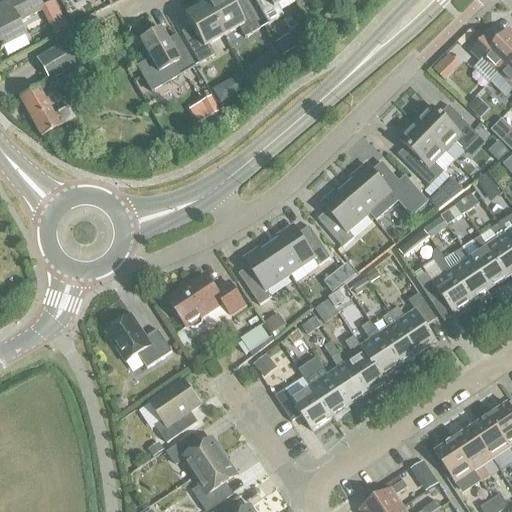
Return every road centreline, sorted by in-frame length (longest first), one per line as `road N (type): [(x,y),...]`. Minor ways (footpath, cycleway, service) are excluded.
road 1 (tertiary): [(122,227),(214,190),(429,0)]
road 2 (residential): [(315,511),(319,484),(329,476),(511,355)]
